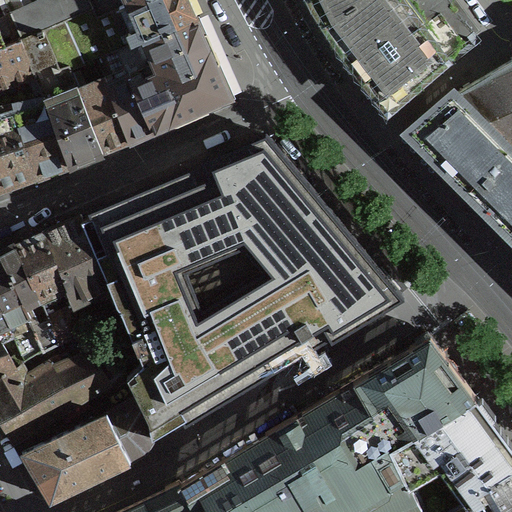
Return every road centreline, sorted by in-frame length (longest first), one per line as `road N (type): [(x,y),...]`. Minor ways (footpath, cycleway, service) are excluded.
road 1 (residential): [(64,511),(419,307)]
road 2 (residential): [(305,88),(74,189)]
road 3 (residential): [(469,274),(305,88)]
